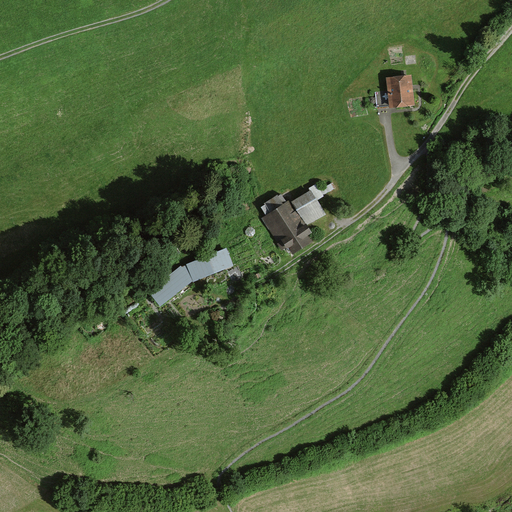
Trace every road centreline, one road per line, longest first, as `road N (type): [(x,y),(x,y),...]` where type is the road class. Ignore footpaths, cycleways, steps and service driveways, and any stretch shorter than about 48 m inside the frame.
road 1 (track): [(511,26),(380,199),(339,228)]
road 2 (track): [(0,56),(166,0)]
